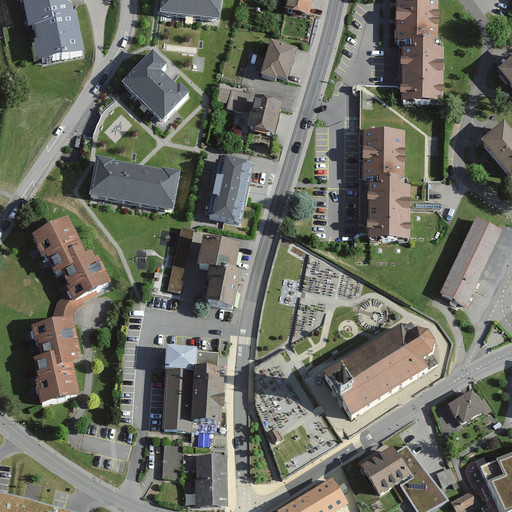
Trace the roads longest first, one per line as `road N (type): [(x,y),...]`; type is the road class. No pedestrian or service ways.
road 1 (secondary): [(337,0),(247,318),(240,363),(246,511)]
road 2 (residential): [(0,227),(119,45),(127,0)]
road 3 (residential): [(247,511),(464,374)]
road 4 (tertiary): [(144,511),(0,422)]
